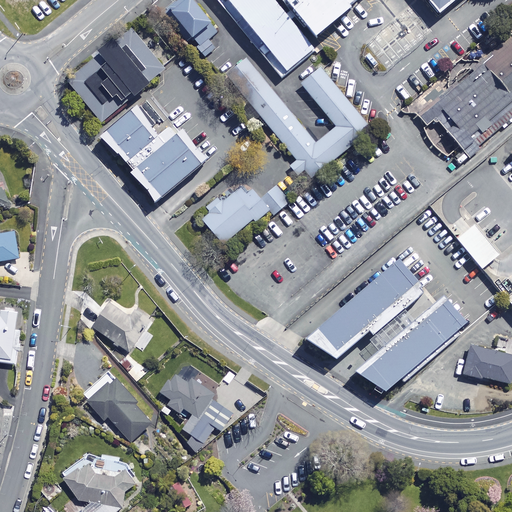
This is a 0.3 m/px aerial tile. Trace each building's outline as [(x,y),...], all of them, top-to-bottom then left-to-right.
[(178,0),(168,9),(199,44),(197,47),(206,58),(217,49),(209,39),(218,31),(210,22),(211,21),(193,0),(178,0)] [(316,50),(274,0),(217,0),(282,78),(316,50)] [(286,0),(317,37),(353,7),(350,4),(355,0),(430,0),(440,13),(455,0),(286,0)] [(165,69),(132,27),(116,40),(113,37),(98,50),(100,53),(66,80),(101,122),(165,69)] [(511,121),(511,34),(511,35),(417,114),(427,125),(424,128),(427,134),(431,142),(436,147),(444,154),(448,156),(460,145),(470,158),(480,149),(478,146),(502,126),(504,129),(511,121)] [(245,57),(225,74),(296,160),(289,165),(297,176),(305,170),(311,178),(372,128),(321,66),(300,83),(336,126),(316,143),(245,57)] [(137,105),(100,136),(117,154),(119,153),(133,170),(130,172),(147,189),(155,202),(207,158),(196,148),(183,128),(176,134),(169,127),(158,136),(137,105)] [(0,210),(13,206),(5,183),(0,185),(0,210)] [(258,201),(246,185),(222,203),(218,198),(204,208),(209,214),(200,221),(220,246),(250,222),(252,224),(266,212),(269,216),(286,204),(274,189),(258,201)] [(500,254),(475,224),(457,239),(482,269),(500,254)] [(0,263),(22,260),(17,233),(0,235),(0,263)] [(422,286),(399,259),(305,339),(336,359),(370,330),(373,335),(423,292),(420,288),(422,286)] [(468,322),(445,295),(355,371),(386,391),(468,322)] [(131,319),(113,305),(95,328),(130,354),(155,321),(139,309),(131,319)] [(0,363),(18,365),(23,310),(0,307),(0,363)] [(511,380),(511,354),(471,344),(463,374),(482,378),(482,376),(511,384),(511,380)] [(191,436),(186,443),(201,453),(217,428),(223,432),(235,415),(214,401),(218,394),(180,369),(163,394),(174,401),(170,407),(185,416),(188,412),(194,416),(184,431),(191,436)] [(143,407),(149,403),(125,374),(90,402),(106,421),(111,417),(133,444),(157,424),(143,407)] [(80,501),(118,510),(143,491),(129,465),(91,456),(63,474),(80,501)]
